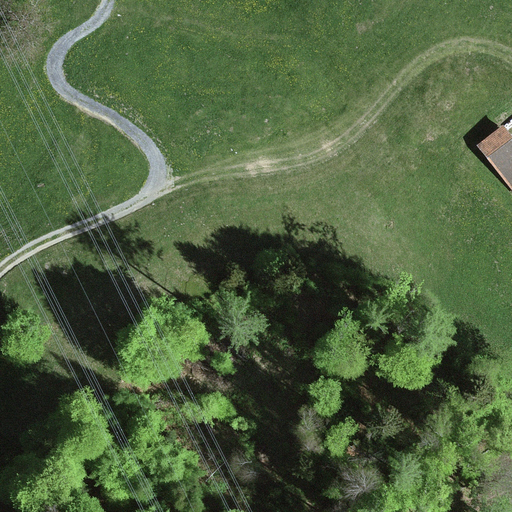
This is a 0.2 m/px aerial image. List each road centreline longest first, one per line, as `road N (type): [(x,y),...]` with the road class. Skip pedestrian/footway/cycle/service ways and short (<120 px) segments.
road 1 (track): [(0,273),(40,244),(164,189),(317,154),(427,52),(454,43),(511,56)]
road 2 (track): [(164,189),(149,138),(89,100),(81,62),(108,0)]
